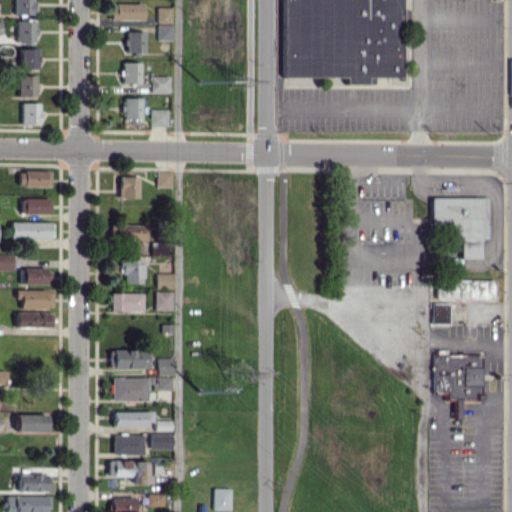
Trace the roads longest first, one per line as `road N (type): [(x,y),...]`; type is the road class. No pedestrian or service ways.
road 1 (residential): [(268,0),(264,511)]
road 2 (residential): [(76,511),(76,0)]
road 3 (residential): [(249,152),(511,156)]
road 4 (residential): [(0,146),(249,152)]
